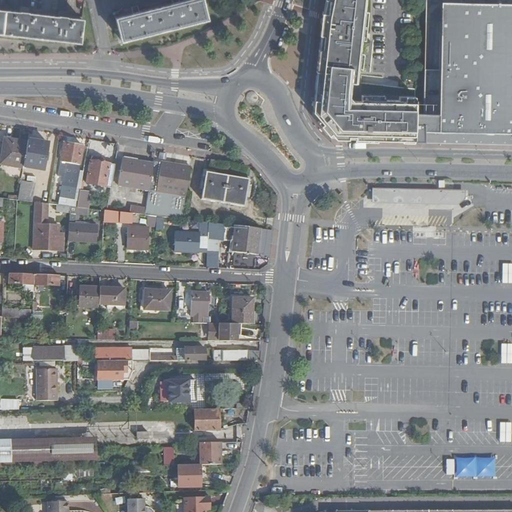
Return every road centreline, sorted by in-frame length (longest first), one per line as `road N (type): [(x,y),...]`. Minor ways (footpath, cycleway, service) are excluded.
road 1 (residential): [(0,265),(284,279)]
road 2 (residential): [(284,279),(267,407),(236,511)]
road 3 (primary): [(227,89),(0,72)]
road 4 (primary): [(511,155),(308,150)]
road 5 (primary): [(313,176),(511,172)]
road 6 (primary): [(0,88),(178,105)]
road 7 (residential): [(0,111),(157,137)]
road 8 (unknown): [(274,369),(140,365)]
